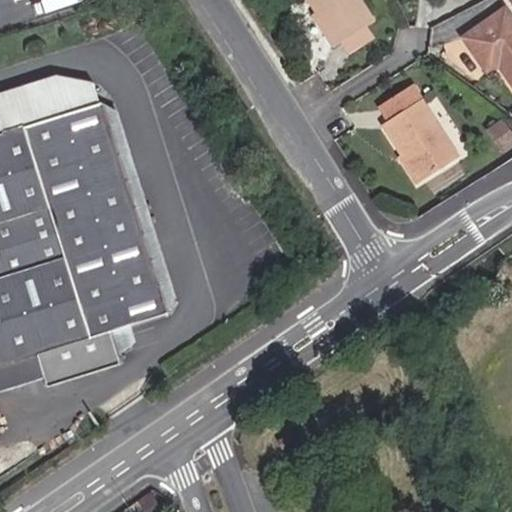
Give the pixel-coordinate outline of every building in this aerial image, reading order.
[(309,0),(319,14),(322,18),(318,21),(335,46),(342,41),(366,26),(374,22),(360,0),(309,0)] [(486,69),(497,61),(500,65),(511,81),(511,20),(504,10),(464,38),(486,69)] [(374,38),(366,26),(342,41),(350,53),(374,38)] [(486,69),(489,73),(500,65),(497,61),(486,69)] [(0,365),(38,354),(44,376),(48,387),(120,363),(117,351),(137,338),(132,323),(168,312),(142,228),(134,203),(105,111),(96,83),(56,75),(0,93),(0,128),(5,133),(0,134),(0,365)] [(419,179),(457,155),(413,87),(382,108),(390,122),(384,125),(419,179)] [(117,107),(105,111),(134,203),(142,228),(168,312),(181,308),(117,107)] [(511,143),(497,123),(484,133),(497,152),(511,143)] [(0,390),(44,376),(38,354),(0,365),(0,390)]
